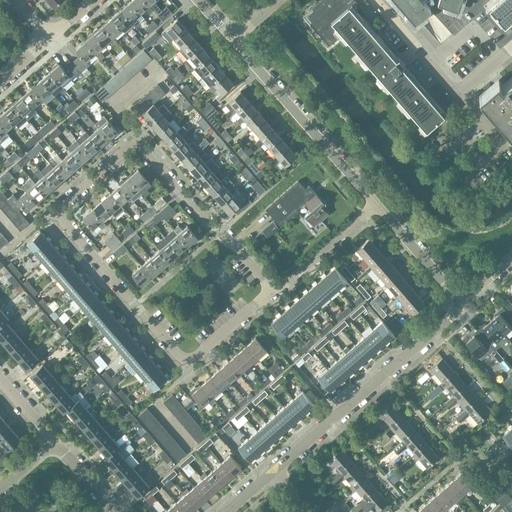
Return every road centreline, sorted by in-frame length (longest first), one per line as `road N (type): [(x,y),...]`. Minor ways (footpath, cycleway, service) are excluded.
road 1 (residential): [(186,364),(53,212),(133,139),(274,292)]
road 2 (residential): [(268,471),(462,304)]
road 3 (residential): [(377,204),(233,38)]
road 4 (residential): [(377,0),(460,90),(511,46)]
road 5 (residential): [(274,292),(377,204)]
road 6 (residential): [(462,304),(377,204)]
